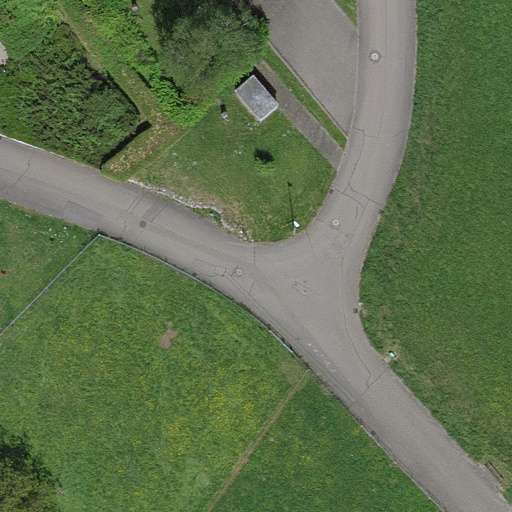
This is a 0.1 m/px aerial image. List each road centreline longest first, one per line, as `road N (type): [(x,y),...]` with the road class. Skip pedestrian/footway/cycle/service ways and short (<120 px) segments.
road 1 (residential): [(0,164),(312,293)]
road 2 (residential): [(312,293),(360,238),(392,131),(394,0)]
road 3 (residential): [(312,293),(497,511)]
